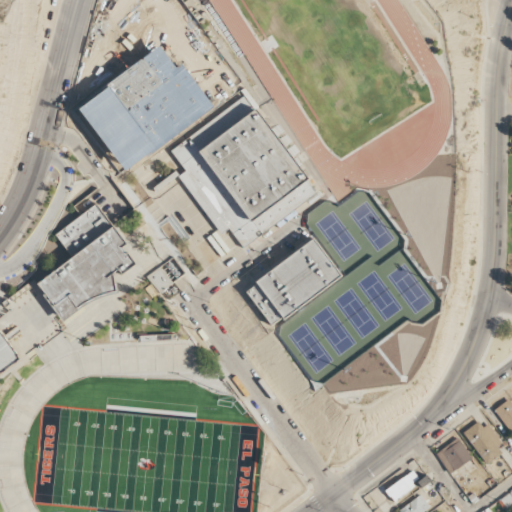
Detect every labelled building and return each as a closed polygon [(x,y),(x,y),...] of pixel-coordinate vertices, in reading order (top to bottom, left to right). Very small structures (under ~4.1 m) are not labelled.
[(170,151),(243,97),(251,106),(252,108),(255,108),(254,109),(307,178),(306,181),(315,192),(315,193),(315,194),(295,209),(297,213),(296,215),(280,227),(278,228),(277,227),(275,224),(243,248),(229,229),(221,234),(207,216),(178,177),(186,171),(170,151)] [(36,284),(45,294),(43,295),(62,321),(63,320),(64,321),(78,310),(85,305),(89,302),(98,298),(104,296),(112,294),(117,293),(117,291),(119,292),(118,282),(113,282),(112,274),(117,269),(121,274),(123,274),(135,265),(136,264),(136,263),(135,261),(134,260),(128,252),(125,254),(121,248),(126,244),(113,227),(111,226),(111,223),(97,204),(55,235),(70,254),(70,256),(71,258),(36,284)] [(255,282),(313,238),(339,274),(339,277),(283,320),(281,318),(271,326),(245,292),(256,285),(255,282)] [(185,274),(173,257),(160,266),(172,283),(185,274)] [(172,284),(159,267),(147,276),(160,293),(172,284)] [(0,375),(19,360),(0,331),(0,375)] [(206,369),(188,344),(100,348),(90,350),(80,352),(77,353),(68,356),(60,360),(57,361),(49,366),(41,372),(39,373),(32,380),(25,386),(23,389),(17,396),(12,403),(11,406),(7,415),(3,424),(2,427),(0,436),(0,488),(1,491),(4,500),(7,508),(9,511),(39,511),(34,504),(32,499),(28,491),(25,483),(24,475),(23,468),(23,458),(24,447),(25,440),(28,432),(34,416),(40,408),(44,404),(49,398),(56,392),(63,387),(70,383),(86,377),(93,374),(101,373),(104,373),(206,369)] [(493,410),(511,435),(511,403),(508,399),(493,410)] [(501,454),(496,446),(501,443),(486,419),(464,433),(484,465),(501,454)] [(471,459),(458,438),(435,453),(449,473),(471,459)] [(392,501),(420,482),(412,471),(384,490),(392,501)] [(397,510),(398,511),(422,511),(429,508),(421,495),(397,510)]
